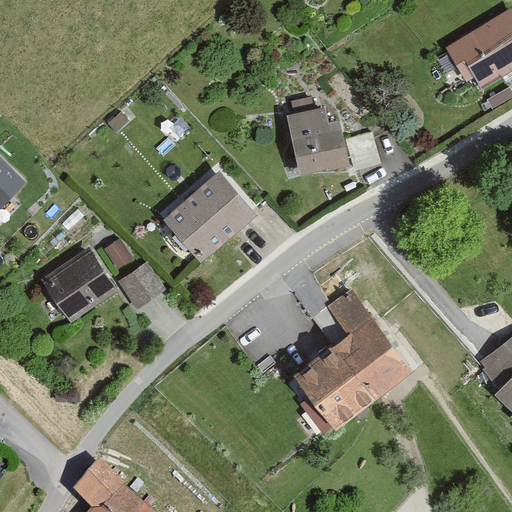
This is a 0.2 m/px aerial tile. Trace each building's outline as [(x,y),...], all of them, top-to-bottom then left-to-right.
[(511,11),(508,5),(447,42),(475,88),(511,66),(511,11)] [(319,106),(282,113),(295,180),(347,170),(337,119),(323,122),(319,106)] [(347,140),(356,171),(381,163),(372,133),(347,140)] [(33,181),(0,148),(0,208),(3,211),(33,181)] [(220,172),(163,221),(198,261),(201,265),(258,216),(220,172)] [(120,239),(105,249),(123,275),(138,265),(120,239)] [(83,245),(38,279),(72,324),(117,291),(83,245)] [(148,262),(118,283),(137,310),(167,289),(148,262)] [(349,335),(293,376),(336,433),(415,373),(351,288),(327,306),(349,335)] [(511,337),(482,361),(485,366),(501,390),(495,397),(511,413),(511,416),(511,418),(511,419),(511,337)] [(89,510),(87,511),(148,511),(91,468),(70,496),(89,510)]
